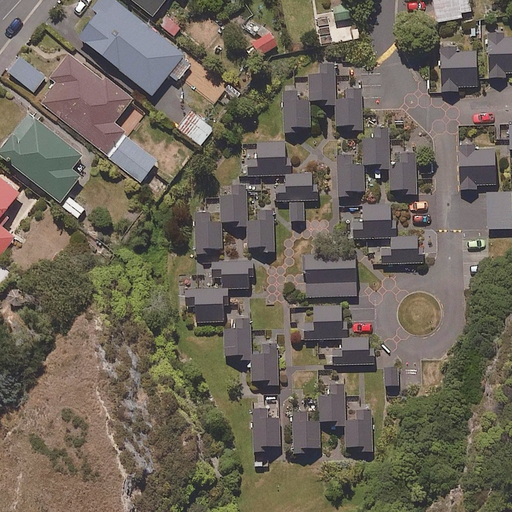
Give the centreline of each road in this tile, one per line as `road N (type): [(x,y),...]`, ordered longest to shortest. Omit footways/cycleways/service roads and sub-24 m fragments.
road 1 (residential): [(384,0),(390,66),(447,133),(455,294)]
road 2 (residential): [(455,294),(462,317),(453,340),(420,354),(389,334),(385,309),(397,286)]
